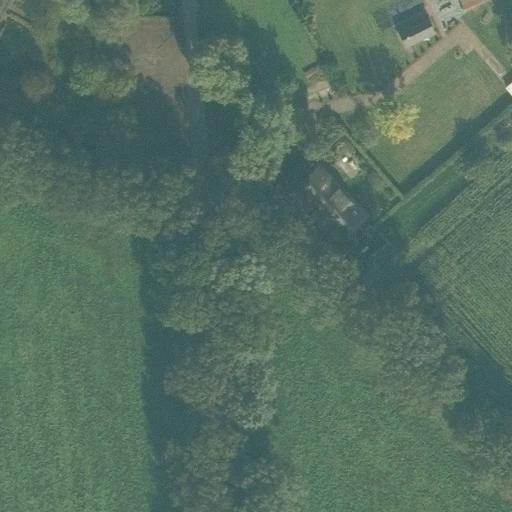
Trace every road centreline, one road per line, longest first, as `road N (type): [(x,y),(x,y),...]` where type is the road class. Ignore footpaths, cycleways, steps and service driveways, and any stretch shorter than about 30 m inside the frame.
road 1 (track): [(511,463),(393,346),(260,238),(210,241),(0,174)]
road 2 (residential): [(186,0),(237,511)]
